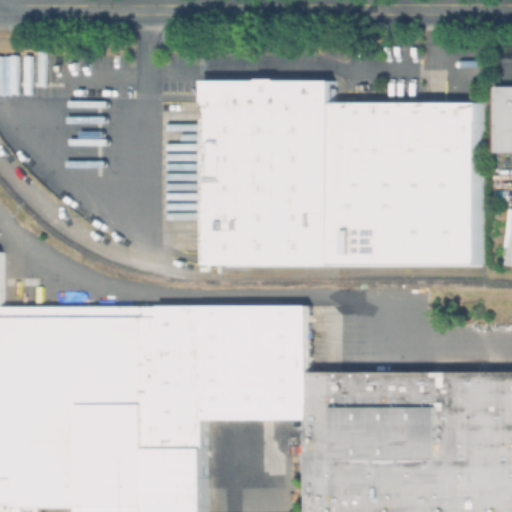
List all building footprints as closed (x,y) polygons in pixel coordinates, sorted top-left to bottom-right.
[(486,102),(485,266),(206,264),(210,81),(338,81),(339,101),(486,102)] [(511,151),(511,85),(495,86),(496,152),(511,151)] [(382,101),(416,101),(416,90),(382,91),(382,101)] [(0,511),(0,251),(5,251),(5,316),(164,317),(164,305),(314,304),(314,371),(511,371),(511,511),(88,511),(88,507),(19,507),(18,511),(0,511)] [(164,305),(164,317),(5,316),(5,305),(164,305)]
